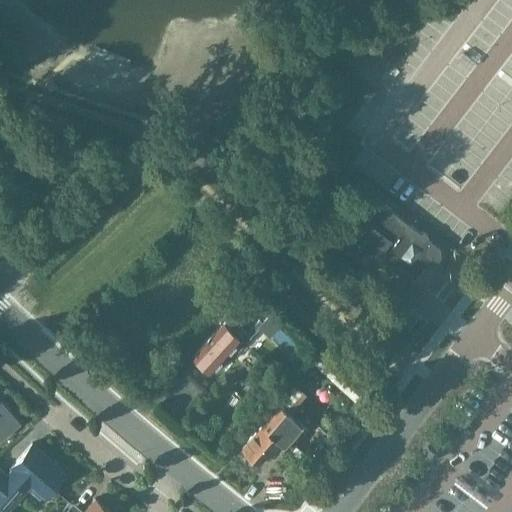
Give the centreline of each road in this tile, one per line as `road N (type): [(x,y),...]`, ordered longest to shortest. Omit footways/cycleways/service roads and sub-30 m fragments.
road 1 (tertiary): [(338,511),(511,290)]
road 2 (tertiary): [(175,467),(0,311)]
road 3 (residential): [(50,412),(148,500)]
